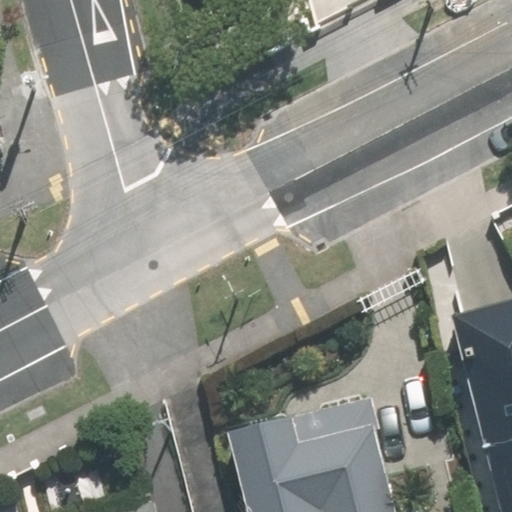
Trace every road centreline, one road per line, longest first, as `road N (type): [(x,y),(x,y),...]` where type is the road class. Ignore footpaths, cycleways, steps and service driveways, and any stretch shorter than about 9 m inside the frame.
road 1 (residential): [(148,260),(511,69)]
road 2 (residential): [(148,260),(76,0)]
road 3 (residential): [(0,334),(148,260)]
